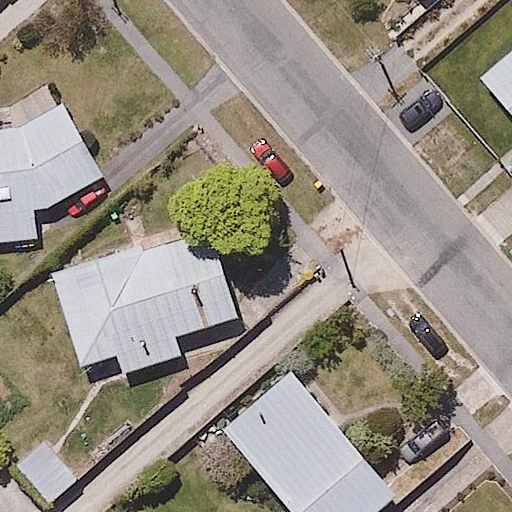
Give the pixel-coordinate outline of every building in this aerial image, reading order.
[(511,45),(476,78),(511,122),(511,45)] [(0,236),(40,233),(37,203),(101,167),(47,71),(0,97),(0,236)] [(219,219),(60,258),(83,357),(120,348),(125,366),(188,350),(181,321),(241,306),(219,219)] [(362,511),(401,477),(294,359),(224,423),(305,511),(362,511)] [(84,463),(52,428),(18,460),(50,494),(84,463)]
